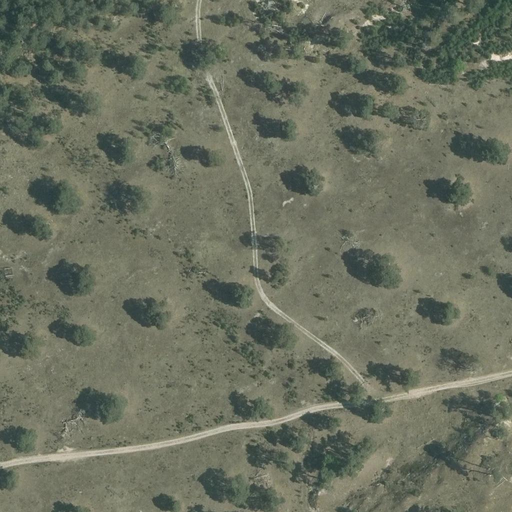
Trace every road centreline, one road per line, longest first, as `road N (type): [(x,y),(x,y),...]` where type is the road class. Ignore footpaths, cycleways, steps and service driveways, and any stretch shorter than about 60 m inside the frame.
road 1 (track): [(0,467),(134,449),(511,373)]
road 2 (track): [(392,399),(266,301),(256,281),(249,196),(200,45),(199,0)]
